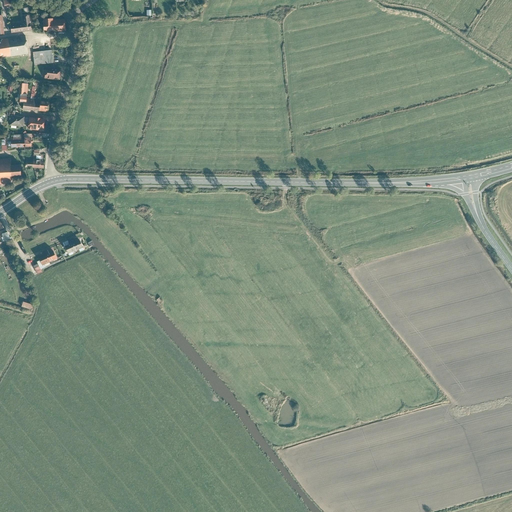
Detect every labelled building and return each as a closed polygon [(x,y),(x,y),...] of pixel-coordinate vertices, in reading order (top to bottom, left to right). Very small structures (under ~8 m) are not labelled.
[(10,24),(10,33),(29,31),(28,15),(22,16),(22,23),(10,24)] [(65,32),(65,20),(41,21),(41,32),(65,32)] [(28,54),(26,37),(8,40),(11,57),(28,54)] [(0,58),(11,57),(8,40),(0,41),(0,43),(0,58)] [(53,63),(52,51),(34,53),(35,66),(53,63)] [(60,81),(61,69),(46,68),(45,80),(60,81)] [(28,95),(28,83),(24,83),(24,84),(20,84),(19,94),(28,95)] [(19,102),(22,102),(21,111),(32,111),(32,101),(27,101),(28,95),(19,94),(19,102)] [(47,112),(48,102),(39,102),(38,112),(47,112)] [(23,128),(25,118),(10,116),(9,126),(23,128)] [(44,127),(45,121),(29,118),(27,129),(39,131),(43,132),(44,127)] [(10,138),(10,148),(30,148),(30,138),(23,138),(23,135),(12,135),(12,138),(10,138)] [(43,169),(43,163),(40,162),(40,159),(27,158),(26,168),(43,169)] [(0,184),(11,184),(11,178),(21,178),(21,165),(11,166),(11,160),(0,159),(0,184)] [(9,239),(6,233),(0,235),(0,237),(2,242),(9,239)] [(83,249),(79,240),(74,242),(73,240),(70,241),(75,252),(83,249)] [(66,256),(75,252),(70,241),(67,242),(68,244),(63,247),(66,256)] [(56,259),(53,252),(48,254),(47,251),(44,252),(48,262),(56,259)] [(40,266),(48,262),(44,252),(41,253),(42,256),(37,258),(40,266)] [(0,284),(6,299),(14,295),(5,273),(0,274),(0,284)]
